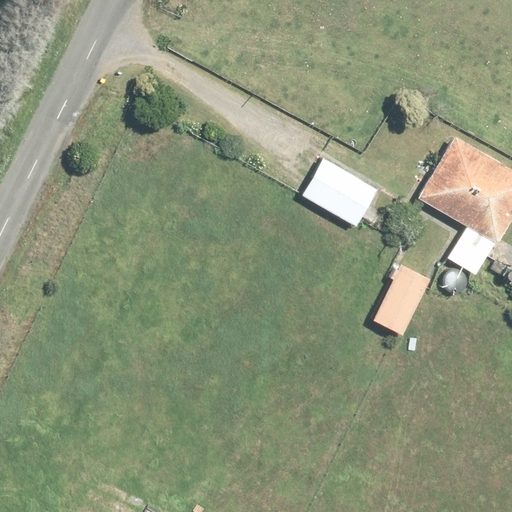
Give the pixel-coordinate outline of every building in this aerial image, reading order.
[(410,197),(459,224),(440,260),(468,276),(488,240),(492,242),(511,206),(511,166),(447,130),(410,197)] [(314,155),(294,192),(351,223),(371,186),(314,155)] [(366,214),(384,224),(399,197),(381,187),(366,214)] [(381,277),(386,280),(365,317),(398,335),(428,280),(399,264),(391,259),(381,277)] [(511,269),(502,264),(496,277),(511,284),(511,269)]
